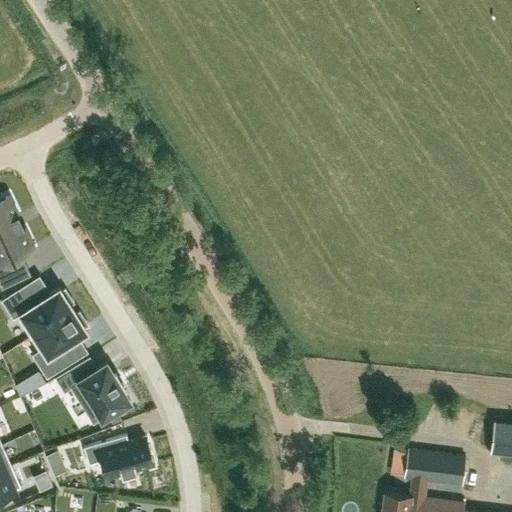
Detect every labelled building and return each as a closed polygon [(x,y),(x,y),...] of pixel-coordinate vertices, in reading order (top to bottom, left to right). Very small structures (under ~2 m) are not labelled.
[(32,245),(8,195),(0,198),(0,251),(0,252),(0,285),(1,287),(31,272),(21,250),(32,245)] [(29,335),(73,307),(71,304),(75,302),(65,286),(61,289),(59,285),(33,301),(22,283),(1,297),(13,316),(16,314),(29,335)] [(61,345),(87,329),(85,325),(88,323),(78,307),(75,310),(73,307),(29,335),(37,348),(31,352),(46,376),(71,360),(61,345)] [(129,398),(122,386),(123,386),(114,372),(113,373),(106,361),(91,370),(84,358),(56,376),(64,389),(71,385),(93,420),(129,398)] [(20,395),(9,399),(12,407),(23,402),(20,395)] [(511,438),(511,411),(497,412),(497,439),(511,438)] [(34,428),(23,432),(26,440),(37,435),(34,428)] [(127,431),(85,444),(90,461),(103,457),(107,472),(122,468),(123,472),(138,468),(137,464),(153,459),(145,433),(129,438),(127,431)] [(1,442),(0,442),(0,467),(10,463),(1,442)] [(410,494),(385,491),(381,511),(502,511),(463,508),(464,501),(425,496),(427,478),(461,482),(464,454),(408,447),(404,475),(412,476),(410,494)] [(38,451),(27,456),(30,463),(41,458),(38,451)] [(10,463),(0,467),(0,493),(20,484),(10,463)]
